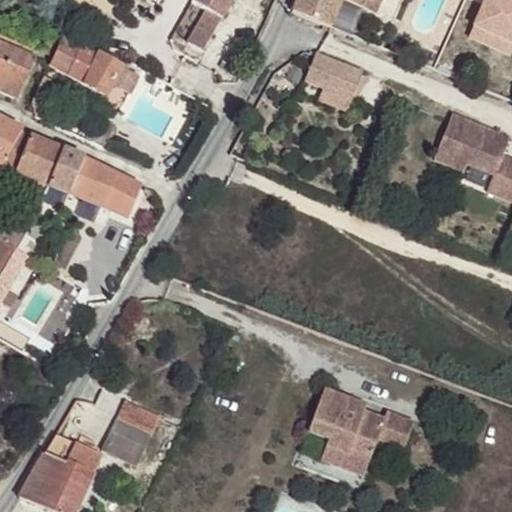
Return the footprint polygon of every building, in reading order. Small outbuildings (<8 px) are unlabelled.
[(234,0),(194,0),(191,5),(206,14),(187,46),(203,54),(234,0)] [(298,0),(292,16),(330,31),(343,3),(375,17),(382,0),(298,0)] [(511,1),(510,1),(510,0),(487,0),(470,39),(489,48),(494,38),(511,46),(511,1)] [(511,56),(511,46),(494,38),(489,48),(511,58),(511,56)] [(40,53),(48,57),(55,44),(48,40),(40,53)] [(64,45),(49,70),(83,87),(95,59),(65,42),(64,45)] [(0,60),(29,76),(33,62),(35,58),(0,45),(0,60)] [(391,47),(388,54),(401,59),(404,52),(391,47)] [(95,59),(83,87),(106,100),(113,86),(122,70),(97,55),(95,59)] [(323,93),(351,105),(362,77),(316,58),(305,86),(323,93)] [(0,79),(22,89),(29,76),(0,60),(0,79)] [(122,70),(113,86),(129,95),(137,78),(122,70)] [(0,79),(0,92),(17,100),(22,89),(0,79)] [(51,113),(62,89),(45,81),(33,105),(51,113)] [(346,117),(351,105),(323,93),(318,106),(346,117)] [(36,120),(51,127),(55,115),(51,113),(33,105),(32,107),(36,120)] [(510,140),(452,117),(434,163),(464,175),(466,168),(493,179),(487,195),(509,204),(511,196),(511,161),(503,158),(510,140)] [(0,167),(2,168),(22,135),(0,122),(0,167)] [(48,189),(63,154),(29,139),(16,175),(48,189)] [(69,197),(83,163),(63,154),(48,189),(69,197)] [(69,197),(83,204),(98,170),(83,163),(69,197)] [(127,223),(140,190),(98,170),(83,204),(127,223)] [(123,235),(127,223),(110,216),(105,227),(123,235)] [(16,255),(26,236),(13,227),(1,246),(13,253),(16,255)] [(0,274),(13,253),(1,246),(0,244),(0,274)] [(21,266),(12,260),(5,272),(14,278),(21,266)] [(14,278),(5,272),(0,279),(0,285),(7,289),(14,278)] [(367,406),(324,391),(309,434),(330,441),(322,461),(364,477),(376,445),(403,454),(414,424),(387,414),(382,426),(362,419),(367,406)] [(124,399),(113,421),(148,437),(159,415),(124,399)] [(148,437),(113,421),(99,451),(134,467),(148,437)] [(54,441),(44,457),(60,465),(66,450),(68,448),(54,441)] [(66,450),(60,465),(66,467),(68,463),(88,472),(95,456),(72,445),(69,449),(66,450)] [(44,457),(19,500),(45,511),(46,511),(66,467),(60,465),(44,457)] [(66,467),(46,511),(76,511),(93,474),(88,472),(68,463),(66,467)]
